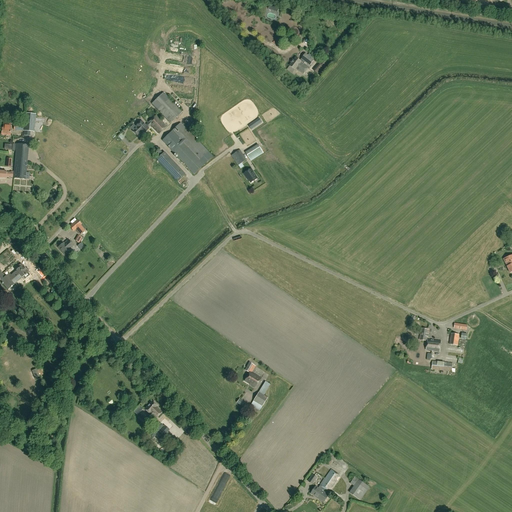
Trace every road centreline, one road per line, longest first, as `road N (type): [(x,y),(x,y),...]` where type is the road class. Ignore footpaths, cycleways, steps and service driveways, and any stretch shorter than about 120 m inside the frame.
road 1 (unclassified): [(271,511),(0,208)]
road 2 (track): [(316,57),(306,46),(278,50),(209,0)]
